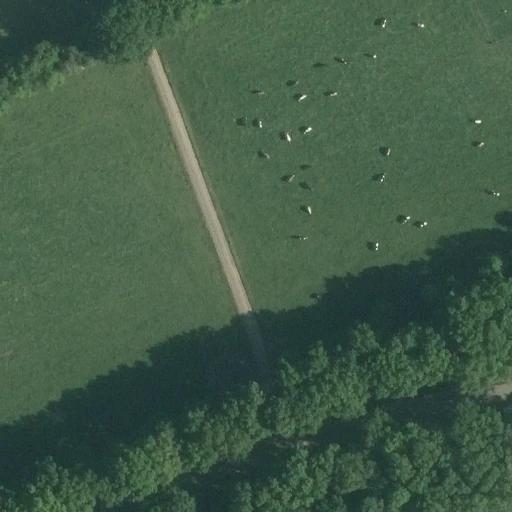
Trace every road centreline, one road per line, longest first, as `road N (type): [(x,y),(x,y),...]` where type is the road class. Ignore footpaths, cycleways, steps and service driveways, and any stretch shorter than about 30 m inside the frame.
road 1 (track): [(124,0),(146,39),(259,341),(276,447)]
road 2 (unclassified): [(98,511),(276,447),(511,389)]
road 3 (track): [(400,282),(502,390)]
